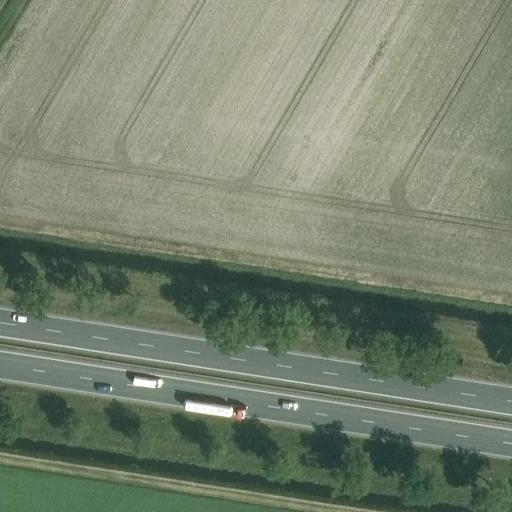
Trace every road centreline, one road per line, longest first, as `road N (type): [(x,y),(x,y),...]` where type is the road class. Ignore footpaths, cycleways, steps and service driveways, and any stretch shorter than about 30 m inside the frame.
road 1 (trunk): [(511,399),(0,321)]
road 2 (trunk): [(0,363),(511,440)]
